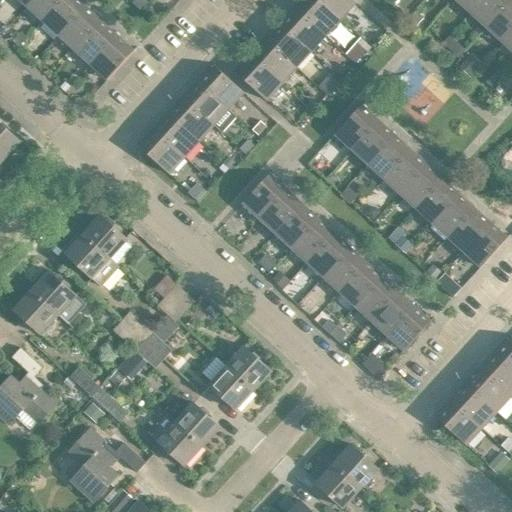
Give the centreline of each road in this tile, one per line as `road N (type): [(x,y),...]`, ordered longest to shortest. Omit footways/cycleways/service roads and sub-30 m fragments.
road 1 (residential): [(336,380),(92,151)]
road 2 (residential): [(92,151),(241,0)]
road 3 (residential): [(336,380),(218,511)]
road 4 (residential): [(392,430),(511,302)]
road 5 (residential): [(0,249),(92,151)]
road 6 (residential): [(92,151),(0,70)]
road 7 (residential): [(481,511),(392,430)]
